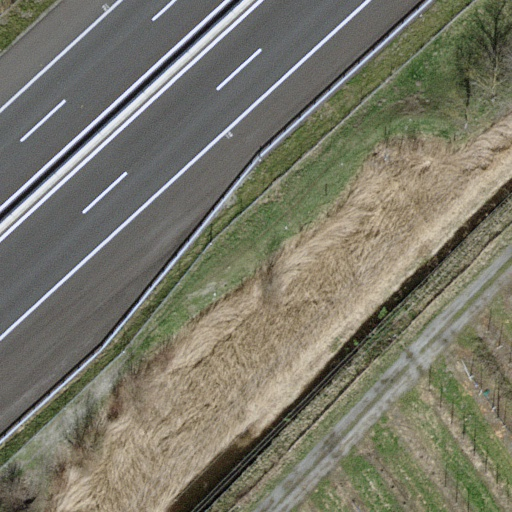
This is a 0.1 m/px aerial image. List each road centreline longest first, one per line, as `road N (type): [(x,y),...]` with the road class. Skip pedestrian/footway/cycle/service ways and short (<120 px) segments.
road 1 (motorway): [(0,289),(315,0)]
road 2 (track): [(511,262),(272,511)]
road 3 (motorway): [(172,0),(0,158)]
